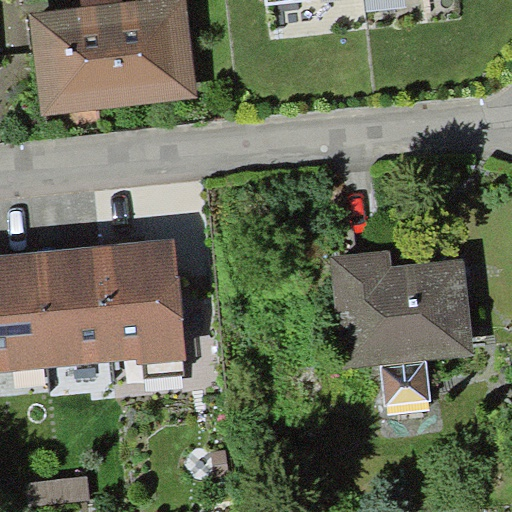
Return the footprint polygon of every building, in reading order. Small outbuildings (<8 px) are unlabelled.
[(30,14),(42,115),(196,97),(185,0),(149,0),(123,3),(82,8),(30,14)] [(80,0),(82,8),(123,3),(122,0),(80,0)] [(103,246),(113,362),(138,360),(138,365),(187,361),(176,239),(103,246)] [(37,252),(48,368),(113,362),(103,246),(37,252)] [(427,359),(474,355),(465,258),(392,266),(390,249),(332,255),(344,368),(382,364),(386,404),(431,399),(427,359)] [(0,254),(0,372),(48,368),(37,252),(0,254)] [(91,499),(88,475),(27,482),(30,506),(91,499)]
